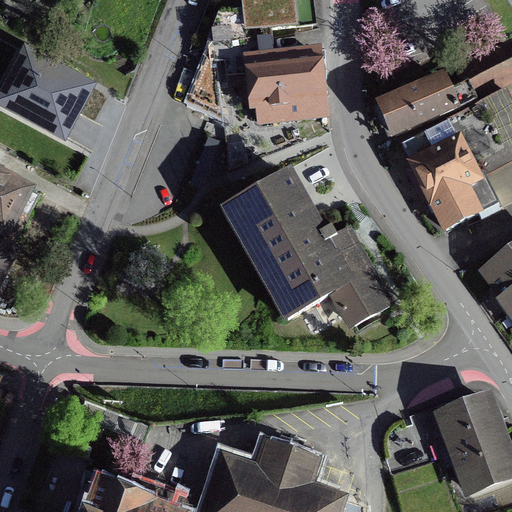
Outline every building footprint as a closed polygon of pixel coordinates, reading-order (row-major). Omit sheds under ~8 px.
[(34,0),(42,9),(52,0),(34,0)] [(221,30),(189,121),(224,126),(260,116),(256,63),(248,25),(221,30)] [(32,122),(63,139),(91,88),(26,53),(14,76),(21,80),(10,99),(36,113),(32,122)] [(469,108),(511,88),(511,55),(457,80),(469,108)] [(322,57),(256,63),(260,116),(261,127),(328,121),(322,57)] [(457,80),(389,110),(405,146),(473,116),(469,108),(457,80)] [(452,238),(491,219),(476,190),(489,183),(466,138),(414,165),(452,238)] [(0,250),(14,258),(47,197),(0,171),(0,250)] [(398,312),(356,239),(339,249),(300,181),(237,217),(297,323),(338,300),(358,334),(398,312)] [(511,256),(486,275),(511,310),(511,256)] [(0,407),(8,388),(0,384),(0,407)] [(511,486),(511,434),(500,402),(446,423),(448,427),(432,433),(448,476),(462,471),(474,501),(511,486)] [(349,511),(354,499),(323,490),(330,467),(273,450),(266,474),(230,463),(215,511),(349,511)] [(142,511),(102,497),(96,511),(142,511)]
